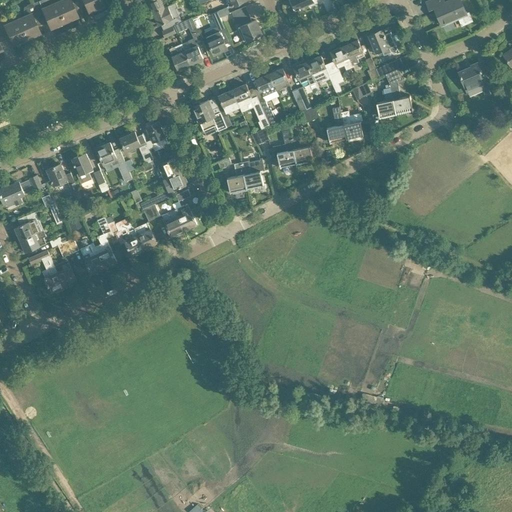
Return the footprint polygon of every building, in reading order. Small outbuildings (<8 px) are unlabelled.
[(44,0),(39,0),(33,3),(41,20),(46,18),(50,28),(64,22),(56,3),(54,0),(46,0),(45,1),(44,0)] [(73,6),(78,4),(76,0),(61,0),(56,3),(64,22),(77,16),(73,6)] [(76,0),(78,4),(84,1),(88,11),(102,5),(99,0),(76,0)] [(148,0),(153,12),(173,3),(171,0),(162,0),(161,1),(160,0),(148,0)] [(292,0),(296,8),(295,9),(296,9),(298,8),(299,10),(301,9),(300,7),(311,2),(313,5),(321,2),(320,0),(292,0)] [(425,0),(430,9),(434,7),(442,24),(466,14),(460,0),(425,0)] [(173,3),(153,12),(159,25),(161,24),(164,30),(171,27),(173,26),(173,25),(174,25),(182,22),(179,16),(177,17),(174,9),(178,8),(176,2),(173,3)] [(24,17),(18,19),(26,38),(40,32),(35,23),(41,20),(33,3),(31,3),(30,3),(26,4),(26,5),(23,7),(23,14),(24,17)] [(232,12),(237,23),(250,17),(245,6),(232,12)] [(227,7),(218,11),(220,17),(230,13),(227,7)] [(217,26),(205,31),(208,39),(214,54),(227,48),(225,43),(231,41),(223,23),(220,17),(218,11),(211,13),(217,26)] [(182,22),(174,25),(177,33),(190,27),(192,33),(198,30),(192,17),(186,19),(181,21),(182,22)] [(1,18),(0,18),(0,29),(3,37),(8,35),(12,44),(26,38),(18,19),(5,25),(1,18)] [(244,31),(247,39),(262,33),(256,20),(238,27),(241,33),(244,31)] [(171,27),(164,30),(162,31),(165,38),(176,33),(173,26),(171,27)] [(382,29),(369,35),(373,44),(371,44),(375,52),(376,51),(378,54),(380,53),(379,50),(381,49),(382,52),(383,52),(384,55),(391,52),(390,49),(389,47),(396,44),(391,32),(384,35),(382,29)] [(435,32),(428,35),(432,45),(439,42),(435,32)] [(192,48),(185,50),(191,64),(203,59),(194,38),(189,41),(192,48)] [(358,40),(344,45),(352,64),(359,62),(357,58),(364,55),(358,40)] [(182,43),(176,46),(170,49),(179,69),(191,64),(185,50),(182,43)] [(331,51),(335,60),(338,68),(346,65),(347,68),(353,66),(352,64),(344,45),(331,51)] [(329,75),(321,55),(308,61),(313,73),(317,82),(322,80),(323,82),(330,79),(329,75)] [(366,59),(370,69),(367,70),(371,80),(379,76),(376,69),(371,57),(366,59)] [(400,58),(376,69),(379,76),(403,65),(400,58)] [(308,61),(294,67),(301,83),(308,79),(310,85),(317,82),(313,73),(308,61)] [(482,85),(486,96),(496,91),(492,80),(486,83),(478,62),(471,65),(472,66),(459,72),(466,89),(479,84),(480,86),(482,85)] [(283,67),(269,73),(277,90),(290,84),(283,67)] [(490,67),(484,70),(487,77),(493,75),(490,67)] [(398,68),(389,72),(386,74),(391,86),(397,113),(413,109),(410,95),(409,95),(401,97),(399,86),(398,81),(403,79),(398,68)] [(339,70),(334,73),(338,83),(344,80),(339,70)] [(256,79),(260,88),(263,96),(277,90),(269,73),(256,79)] [(338,83),(334,73),(329,75),(330,79),(336,92),(337,91),(339,94),(343,92),(339,85),(338,83)] [(367,82),(359,85),(364,97),(371,93),(367,82)] [(246,83),(233,89),(237,101),(240,106),(242,112),(254,106),(260,121),(259,121),(262,129),(270,125),(260,101),(257,96),(252,98),(246,83)] [(352,88),(357,100),(364,97),(359,85),(352,88)] [(303,86),(297,88),(302,99),(306,109),(308,108),(311,106),(303,86)] [(377,102),(378,107),(380,117),(397,113),(391,86),(383,88),(385,100),(377,102)] [(292,91),(297,101),(302,99),(297,88),(292,91)] [(237,101),(233,89),(219,95),(226,112),(240,106),(237,101)] [(265,99),(260,101),(270,125),(286,118),(284,113),(274,117),(270,107),(269,108),(265,99)] [(506,99),(500,101),(504,111),(510,108),(506,99)] [(200,120),(204,130),(216,124),(219,130),(227,126),(223,117),(220,112),(214,114),(208,100),(200,104),(199,102),(194,104),(194,106),(197,114),(195,115),(198,121),(200,120)] [(308,108),(313,119),(319,116),(314,105),(311,106),(308,108)] [(327,127),(328,132),(330,142),(347,138),(341,112),(340,106),(332,108),(334,114),(336,125),(327,127)] [(302,111),(306,122),(313,119),(308,108),(306,109),(302,111)] [(348,110),(341,112),(347,138),(364,134),(360,120),(362,120),(361,113),(353,114),(349,115),(348,110)] [(228,114),(223,117),(227,126),(232,124),(228,114)] [(139,145),(147,163),(161,157),(157,149),(163,147),(162,144),(168,142),(159,121),(153,124),(152,122),(147,124),(148,126),(147,126),(152,139),(146,142),(141,145),(139,145)] [(297,163),(291,137),(288,124),(281,126),(283,134),(285,143),(273,146),(275,153),(277,152),(281,166),(297,163)] [(264,128),(258,131),(263,142),(269,139),(264,128)] [(126,151),(139,145),(141,145),(146,142),(143,134),(137,137),(135,131),(120,138),(126,151)] [(256,131),(251,134),(256,145),(263,142),(258,131),(256,131)] [(299,135),(291,137),(297,163),(314,159),(311,145),(301,147),(299,135)] [(110,142),(97,148),(104,164),(111,161),(114,168),(119,166),(125,181),(132,178),(128,166),(127,165),(125,162),(120,148),(114,151),(110,142)] [(74,164),(75,165),(76,165),(79,174),(77,175),(81,183),(91,178),(88,171),(93,169),(86,152),(73,158),(75,163),(74,164)] [(147,163),(143,165),(139,166),(141,171),(145,169),(157,164),(163,177),(168,175),(169,175),(180,170),(174,157),(163,162),(161,157),(147,163)] [(221,168),(232,164),(229,157),(218,162),(221,168)] [(249,160),(242,162),(247,188),(264,184),(261,171),(265,170),(262,158),(260,158),(260,160),(249,162),(249,160)] [(247,188),(242,162),(234,164),(237,175),(228,177),(231,191),(247,188)] [(51,180),(52,182),(53,182),(56,187),(68,182),(76,199),(79,208),(85,205),(71,172),(65,174),(61,163),(47,169),(52,180),(51,180)] [(94,172),(102,192),(109,189),(100,169),(94,172)] [(169,191),(186,184),(186,183),(187,182),(185,175),(183,176),(180,170),(169,175),(163,177),(169,191)] [(25,194),(22,188),(33,184),(35,190),(42,187),(37,175),(30,178),(30,179),(20,183),(19,181),(0,189),(0,192),(2,198),(3,198),(5,202),(13,199),(16,205),(23,202),(20,196),(25,194)] [(111,192),(114,198),(121,195),(118,189),(111,192)] [(142,209),(138,202),(142,200),(137,189),(131,192),(136,203),(139,210),(142,209)] [(188,189),(176,194),(179,201),(191,195),(188,189)] [(167,192),(141,203),(143,208),(149,206),(155,203),(169,197),(167,192)] [(55,203),(49,205),(52,211),(57,224),(63,221),(57,209),(55,203)] [(155,203),(149,206),(154,217),(160,215),(155,203)] [(187,203),(175,209),(178,215),(184,230),(197,224),(187,203)] [(149,206),(143,208),(148,220),(154,217),(149,206)] [(168,212),(162,215),(165,221),(167,227),(172,236),(184,230),(178,215),(175,209),(168,212)] [(18,219),(20,225),(15,227),(20,240),(35,233),(44,229),(36,211),(18,219)] [(105,218),(108,223),(114,220),(112,215),(105,218)] [(68,221),(72,231),(83,226),(79,216),(68,221)] [(101,243),(95,246),(104,267),(117,261),(110,246),(106,238),(108,237),(108,238),(114,235),(108,223),(105,218),(104,216),(97,219),(103,233),(97,236),(101,243)] [(114,220),(108,223),(114,235),(120,233),(114,220)] [(147,222),(134,228),(144,249),(157,243),(147,222)] [(125,240),(127,246),(132,255),(144,249),(134,228),(122,233),(125,240)] [(35,233),(20,240),(26,252),(47,243),(44,237),(47,236),(44,229),(35,233)] [(60,237),(51,240),(53,247),(62,243),(67,241),(65,236),(61,238),(60,236),(60,237)] [(74,238),(68,241),(73,252),(79,250),(74,238)] [(68,241),(62,243),(58,245),(64,257),(67,255),(73,252),(68,241)] [(93,243),(81,249),(85,259),(92,273),(104,267),(95,246),(94,246),(93,243)] [(38,254),(29,258),(31,264),(43,259),(47,269),(42,271),(52,292),(64,286),(55,265),(47,249),(38,254)] [(67,259),(55,265),(64,286),(77,280),(70,265),(67,259)] [(376,404),(374,410),(379,411),(381,405),(382,405),(384,398),(378,396),(375,404),(376,404)]
